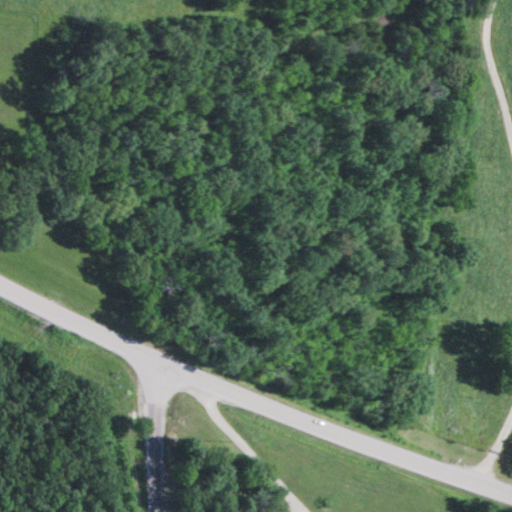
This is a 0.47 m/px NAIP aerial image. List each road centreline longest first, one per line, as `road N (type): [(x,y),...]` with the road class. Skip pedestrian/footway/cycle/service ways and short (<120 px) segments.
road 1 (secondary): [(511,493),(156,362),(0,287)]
road 2 (residential): [(199,379),(212,412),(293,499),(296,511)]
road 3 (residential): [(156,511),(156,362)]
